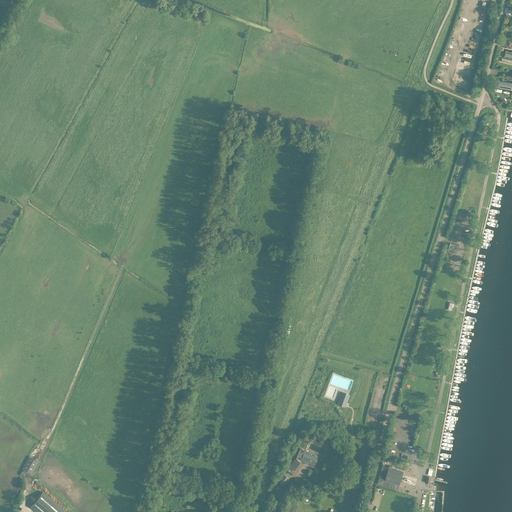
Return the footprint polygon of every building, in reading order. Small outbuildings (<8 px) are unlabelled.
[(511,81),(496,79),(495,86),(511,89),(511,81)] [(316,456),(309,452),(310,451),(301,447),(297,457),(306,461),(307,459),(314,462),(316,456)] [(38,460),(28,455),(22,467),(31,473),(38,460)] [(290,466),(294,469),(301,461),(297,458),(290,466)] [(383,464),(379,478),(377,482),(398,488),(400,483),(403,471),(391,467),(392,465),(389,464),(389,466),(383,464)] [(288,477),(282,472),(277,479),(283,483),(288,477)] [(64,511),(66,511),(65,510),(42,491),(31,504),(39,511),(64,511)]
